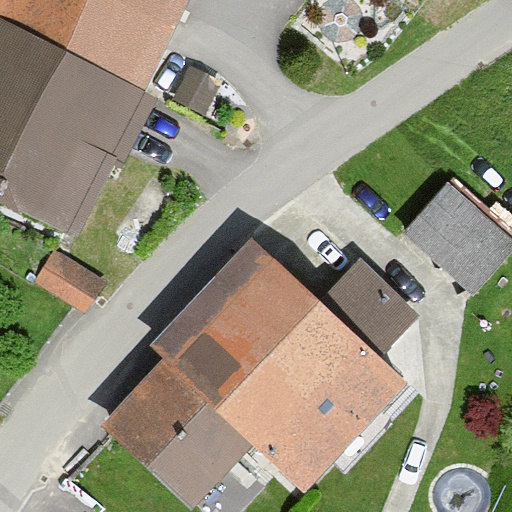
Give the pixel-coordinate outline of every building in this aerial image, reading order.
[(0,0),(0,22),(148,97),(196,0),(0,0)] [(148,97),(0,22),(0,198),(77,237),(148,97)] [(187,73),(173,100),(205,117),(219,90),(187,73)] [(511,224),(440,173),(397,233),(475,288),(511,236),(511,224)] [(396,395),(242,255),(149,357),(160,373),(241,445),(302,497),(396,395)] [(55,256),(38,285),(85,312),(102,283),(55,256)] [(188,504),(241,445),(160,373),(107,432),(188,504)] [(104,511),(53,474),(25,511),(104,511)]
